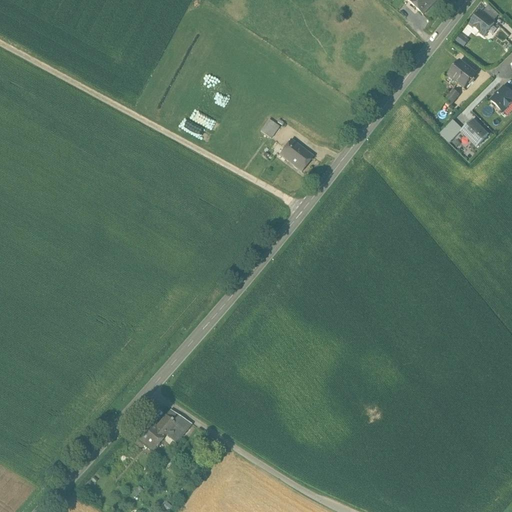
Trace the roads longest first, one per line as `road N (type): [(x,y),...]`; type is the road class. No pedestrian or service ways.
road 1 (secondary): [(150,390),(468,0)]
road 2 (residential): [(150,390),(345,511)]
road 3 (secondary): [(41,511),(150,390)]
